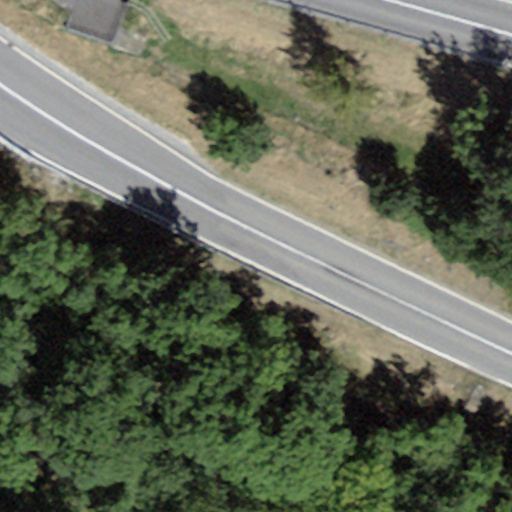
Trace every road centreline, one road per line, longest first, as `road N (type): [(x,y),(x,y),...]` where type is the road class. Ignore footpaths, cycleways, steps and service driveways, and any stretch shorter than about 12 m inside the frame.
road 1 (secondary): [(511,351),(261,233),(0,83)]
road 2 (secondary): [(394,0),(511,33)]
